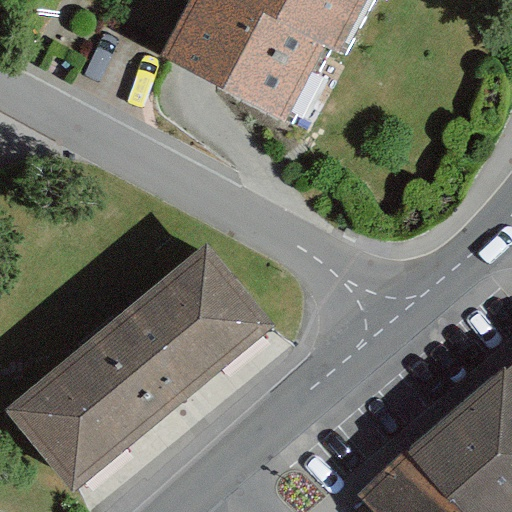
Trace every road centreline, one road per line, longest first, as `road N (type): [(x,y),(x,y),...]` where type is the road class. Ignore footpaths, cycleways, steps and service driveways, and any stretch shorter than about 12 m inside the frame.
road 1 (residential): [(0,96),(331,271),(390,321)]
road 2 (residential): [(179,511),(390,321)]
road 3 (residential): [(390,321),(511,222)]
